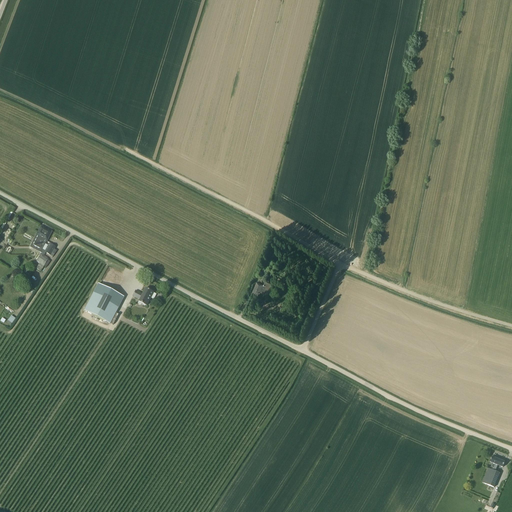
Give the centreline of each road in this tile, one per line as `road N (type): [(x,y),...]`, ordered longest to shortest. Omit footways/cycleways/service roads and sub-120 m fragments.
road 1 (unclassified): [(300,354),(0,195)]
road 2 (unclassified): [(125,148),(339,263)]
road 3 (unclassified): [(511,451),(402,408),(300,354)]
road 4 (unclassified): [(339,263),(511,326)]
